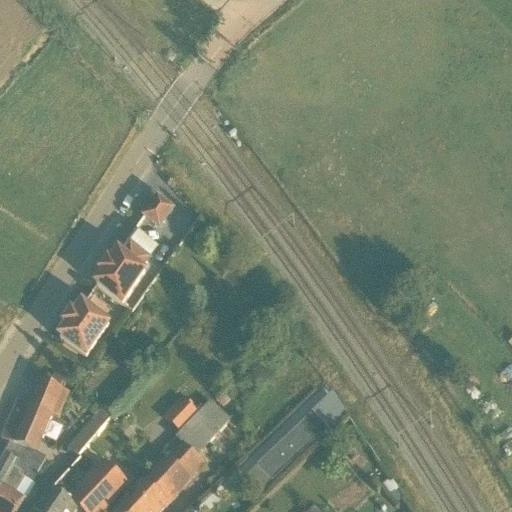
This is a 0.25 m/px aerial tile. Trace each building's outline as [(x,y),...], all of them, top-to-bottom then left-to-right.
[(159,198),(144,219),(160,230),(175,209),(159,198)] [(132,246),(151,258),(158,246),(139,234),(132,246)] [(145,276),(141,273),(149,262),(127,246),(118,258),(111,269),(103,264),(95,274),(103,280),(96,291),(122,309),(145,276)] [(122,309),(96,291),(75,321),(67,316),(59,327),(64,330),(64,331),(67,333),(60,344),(86,361),(109,329),(122,309)] [(41,383),(31,409),(52,418),(60,421),(69,394),(41,383)] [(231,403),(223,396),(216,404),(223,411),(231,403)] [(23,429),(22,429),(31,409),(18,403),(2,442),(10,446),(4,456),(5,457),(0,465),(0,495),(25,451),(15,447),(23,429)] [(203,467),(195,461),(231,423),(211,404),(198,417),(180,436),(175,442),(162,457),(166,461),(119,511),(163,511),(191,482),(190,482),(203,467)] [(68,452),(78,459),(112,416),(101,408),(68,452)] [(0,511),(20,511),(35,487),(25,482),(40,457),(37,456),(52,418),(31,409),(22,429),(23,429),(15,447),(25,451),(0,495),(0,511)] [(272,485),(328,432),(312,416),(257,469),(272,485)] [(106,511),(128,489),(103,466),(68,504),(51,493),(38,511),(106,511)]
